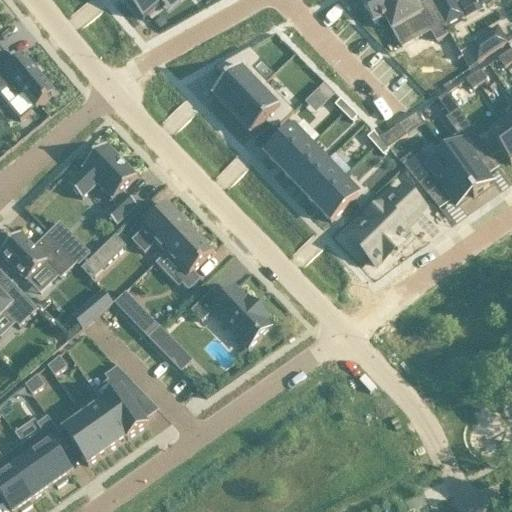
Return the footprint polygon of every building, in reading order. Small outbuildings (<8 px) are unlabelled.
[(126,0),(125,1),(143,22),(161,7),(163,9),(166,7),(164,5),(169,0),(126,0)] [(374,0),(375,0),(363,7),(374,27),(383,22),(383,23),(387,22),(392,32),(402,48),(403,48),(402,46),(430,31),(437,44),(450,37),(446,30),(431,2),(422,7),(420,8),(416,2),(417,2),(415,0),(374,0)] [(429,0),(431,2),(446,30),(448,29),(447,28),(462,19),(464,18),(453,0),(475,0),(480,9),(482,8),(496,0),(429,0)] [(143,32),(146,39),(166,29),(163,22),(143,32)] [(497,27),(465,48),(477,65),(508,44),(497,27)] [(306,74),(281,45),(276,50),(312,91),(335,72),(323,59),(306,74)] [(0,48),(0,97),(0,98),(7,92),(16,103),(24,96),(37,111),(55,95),(23,57),(14,65),(0,48)] [(227,85),(213,98),(220,106),(217,108),(229,121),(267,85),(252,71),(261,62),(251,51),(215,72),(227,85)] [(505,57),(498,62),(505,71),(511,67),(505,57)] [(481,74),(474,79),(480,88),(487,83),(481,74)] [(474,79),(467,83),(473,93),(480,88),(474,79)] [(267,85),(229,121),(242,134),(245,131),(252,139),(266,125),(274,133),(294,114),(267,85)] [(335,96),(325,85),(313,96),(324,107),(335,96)] [(448,96),(438,102),(450,118),(446,121),(464,147),(448,158),(473,194),(475,197),(493,185),(477,162),(489,154),(448,96)] [(341,102),(335,108),(344,116),(350,111),(341,102)] [(350,111),(344,116),(352,125),(358,119),(350,111)] [(511,133),(506,125),(489,137),(511,167),(511,166),(511,133)] [(401,127),(380,141),(382,143),(389,151),(408,138),(401,127)] [(294,131),(267,158),(283,175),(311,148),(294,131)] [(374,134),(368,140),(376,149),(382,143),(380,141),(374,134)] [(382,143),(376,149),(384,158),(390,152),(389,151),(382,143)] [(70,188),(83,201),(98,187),(117,207),(107,217),(117,228),(137,208),(127,198),(126,199),(122,195),(138,180),(108,148),(83,171),(85,174),(70,188)] [(311,148),(283,175),(299,191),(327,164),(311,148)] [(418,152),(400,165),(428,198),(442,188),(455,207),(473,194),(448,158),(445,155),(429,167),(418,152)] [(327,164),(299,191),(315,208),(342,181),(327,164)] [(342,181),(315,208),(331,225),(359,198),(342,181)] [(370,235),(358,247),(375,268),(395,249),(398,252),(412,238),(404,229),(424,210),(405,190),(364,229),(370,235)] [(170,206),(132,243),(145,256),(157,245),(167,256),(193,231),(170,206)] [(193,231),(167,256),(183,272),(176,279),(189,293),(201,282),(194,274),(215,254),(193,231)] [(10,242),(0,251),(0,252),(2,255),(0,256),(27,284),(47,266),(61,281),(76,266),(69,259),(49,237),(34,251),(20,237),(12,245),(10,242)] [(116,240),(96,259),(106,269),(126,250),(116,240)] [(81,247),(69,259),(76,266),(79,269),(91,258),(81,247)] [(0,294),(0,320),(6,315),(20,330),(38,313),(11,284),(0,294)] [(213,293),(192,313),(203,325),(213,315),(249,352),(273,329),(270,325),(271,324),(250,301),(248,303),(236,291),(223,303),(213,293)] [(103,295),(88,307),(98,320),(113,307),(103,295)] [(126,318),(149,341),(160,330),(137,307),(126,318)] [(170,339),(158,351),(170,363),(182,351),(170,339)] [(60,359),(48,369),(56,379),(68,369),(60,359)] [(105,404),(103,405),(128,441),(130,440),(138,435),(148,428),(145,424),(132,405),(143,396),(118,370),(105,379),(109,383),(117,395),(105,404)] [(38,378),(25,388),(34,398),(46,388),(38,378)] [(85,418),(83,419),(108,454),(110,453),(127,441),(128,442),(128,441),(103,405),(102,406),(85,418)] [(24,446),(47,478),(66,464),(54,448),(63,442),(46,418),(34,427),(40,434),(24,446)] [(83,419),(64,433),(88,468),(108,454),(83,419)] [(24,446),(4,459),(27,492),(47,478),(24,446)] [(27,492),(4,459),(0,462),(0,495),(7,506),(27,492)]
